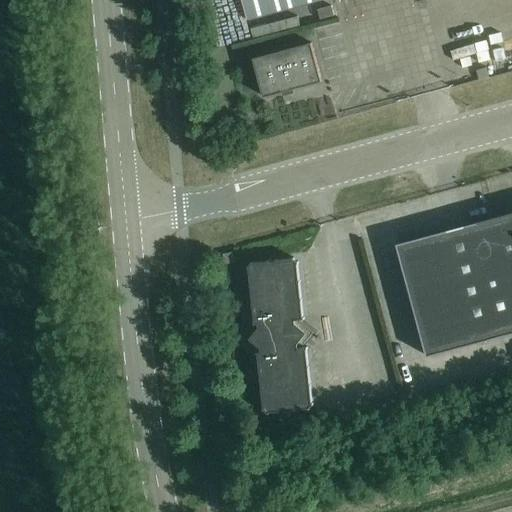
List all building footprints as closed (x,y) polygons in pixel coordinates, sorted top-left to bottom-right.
[(242,0),(247,19),(319,0),(242,0)] [(263,96),(321,81),(311,42),(253,58),(263,96)] [(478,80),(488,77),(485,67),(475,69),(478,80)] [(427,356),(511,332),(511,212),(396,244),(427,356)] [(225,264),(235,261),(232,251),(222,254),(225,264)] [(297,261),(293,258),(293,257),(251,262),(251,263),(248,266),(247,266),(247,268),(248,268),(254,322),(253,322),(253,324),(258,323),(258,327),(249,338),(260,347),(261,351),(256,352),(256,354),(257,354),(263,407),(262,407),(262,409),(263,409),(266,412),(267,413),(309,409),(309,408),(312,404),(313,404),(312,402),(306,348),(307,348),(307,346),(297,347),(297,343),(305,332),(294,324),(294,320),(304,319),(304,316),(303,316),(297,263),(298,263),(298,261),(297,261)]
